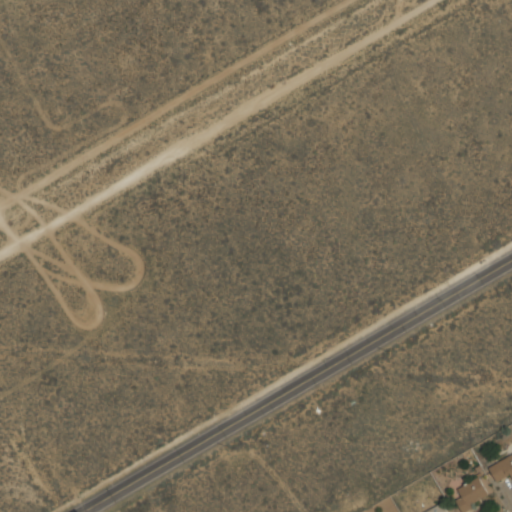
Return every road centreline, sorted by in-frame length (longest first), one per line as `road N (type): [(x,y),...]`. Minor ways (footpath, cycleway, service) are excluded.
road 1 (track): [(0,252),(427,0)]
road 2 (tertiary): [(84,511),(511,260)]
